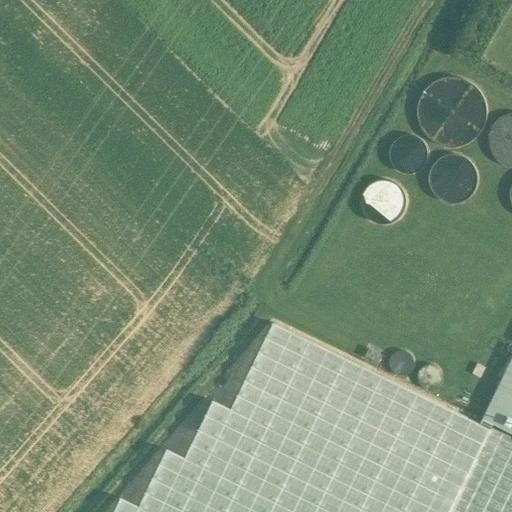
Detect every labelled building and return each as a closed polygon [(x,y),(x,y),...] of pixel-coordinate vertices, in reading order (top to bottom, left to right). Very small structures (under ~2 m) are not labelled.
[(505,115),(500,117),(497,120),(493,124),(491,129),(489,133),(488,138),(488,143),(489,148),(491,153),(493,157),(496,161),(500,164),(505,166),(510,168),(511,168),(511,113),(510,113),(505,115)] [(394,141),(392,144),(390,147),(389,150),(388,154),(389,157),(389,161),(391,164),(393,167),(395,170),(398,172),(402,173),(405,174),(409,175),(412,174),(416,173),(419,172),(422,169),(424,167),(426,164),(428,160),(428,157),(428,153),(428,150),(427,146),(425,143),(423,140),(420,138),(417,136),(413,135),(410,134),(406,134),(403,135),(399,136),(396,138),(394,141)] [(454,204),(458,204),(462,202),(466,200),(469,198),(472,194),(475,191),(476,186),(477,182),(477,178),(476,173),(475,169),(473,166),(470,162),(467,159),(463,157),(459,156),(454,155),(450,155),(446,156),(442,158),(438,160),(435,163),(432,167),(430,171),(429,175),(428,179),(429,184),(430,188),(432,192),(434,195),(437,198),(441,201),(445,203),(449,204),(454,204)] [(367,218),(402,217),(401,182),(366,183),(367,218)] [(511,511),(511,358),(480,424),(273,324),(232,410),(214,401),(186,458),(167,449),(139,507),(121,498),(114,511),(511,511)]
